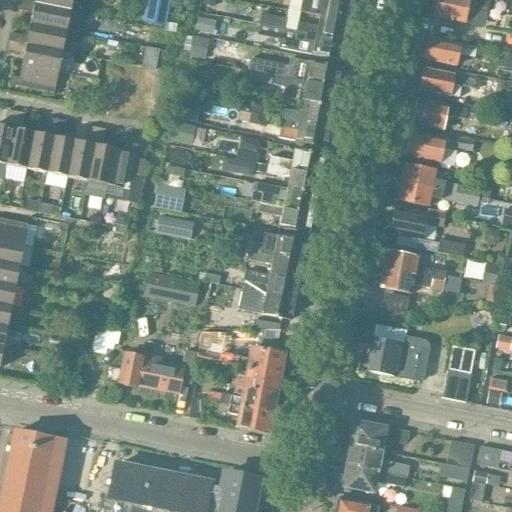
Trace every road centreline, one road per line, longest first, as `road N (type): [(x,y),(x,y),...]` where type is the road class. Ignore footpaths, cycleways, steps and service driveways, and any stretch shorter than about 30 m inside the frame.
road 1 (residential): [(318,391),(396,0)]
road 2 (residential): [(304,464),(0,404)]
road 3 (residential): [(511,432),(318,391)]
